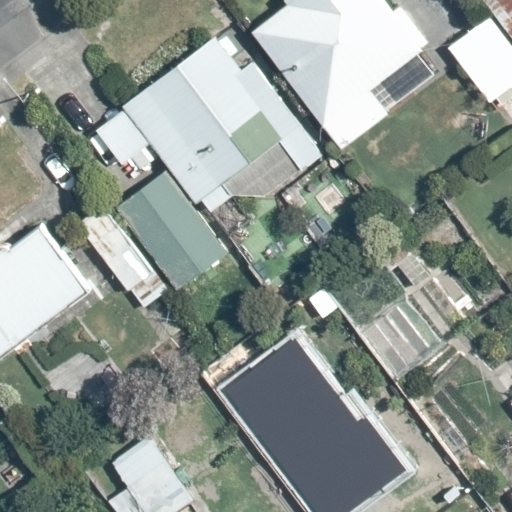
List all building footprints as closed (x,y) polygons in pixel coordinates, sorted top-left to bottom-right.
[(420,46),(382,0),(280,0),(246,28),(341,146),(383,111),(366,89),(420,46)] [(511,82),(511,45),(490,14),(447,44),(487,100),(511,82)] [(322,148),(221,22),(118,104),(219,230),(322,148)] [(143,144),(114,109),(87,130),(116,165),(143,144)] [(226,252),(162,166),(80,228),(144,313),(174,291),(226,252)] [(0,352),(82,292),(33,224),(0,248),(0,352)] [(412,238),(391,256),(414,285),(436,268),(412,238)] [(449,341),(388,262),(336,302),(398,381),(449,341)] [(363,511),(374,505),(295,399),(255,429),(317,511),(363,511)] [(206,511),(207,511),(195,495),(150,430),(107,461),(126,488),(109,499),(117,511),(206,511)] [(446,511),(473,511),(464,499),(446,511)]
